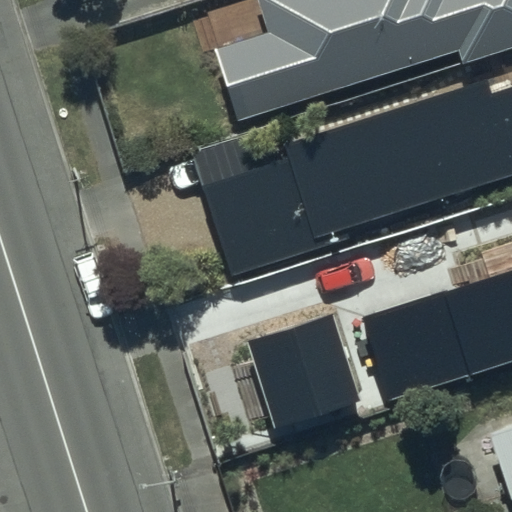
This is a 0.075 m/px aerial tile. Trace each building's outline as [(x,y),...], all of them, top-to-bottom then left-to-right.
[(511,0),(249,0),(259,30),(204,48),(227,118),(447,46),(452,63),(511,43),(511,0)] [(511,77),(477,90),(472,75),(272,142),(276,157),(197,181),(225,272),(339,237),(336,226),(498,174),(506,198),(511,196),(511,77)] [(511,361),(511,270),(364,318),(391,400),(511,361)] [(337,310),(248,339),(277,428),(366,399),(337,310)] [(511,420),(485,429),(506,495),(511,493),(511,420)]
